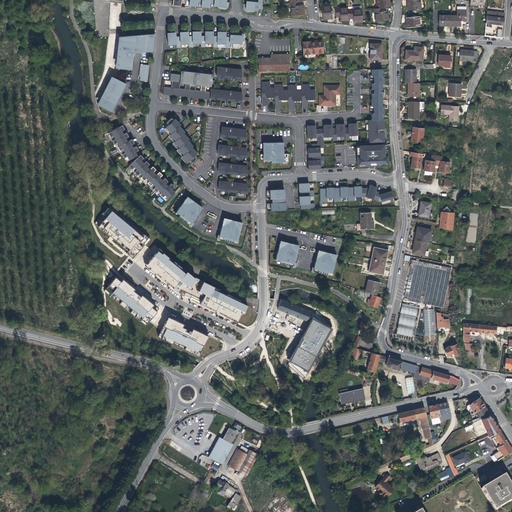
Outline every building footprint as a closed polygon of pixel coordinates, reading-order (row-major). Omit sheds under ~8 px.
[(210,0),(210,2),(215,2),(215,5),(214,6),(218,7),(218,8),(225,10),(227,9),(228,7),(229,6),(230,4),(227,3),(227,2),(226,0),(210,0)] [(259,7),(263,8),(263,0),(258,0),(259,3),(248,1),(247,4),(247,5),(244,5),(244,10),(245,11),(247,12),(254,12),(254,10),(258,11),(259,9),(259,7)] [(376,0),(377,8),(381,8),(390,7),(389,2),(388,0),(376,0)] [(407,5),(408,10),(420,9),(419,0),(413,0),(407,1),(407,5)] [(299,5),(298,2),(291,2),(289,3),(289,6),(291,6),(292,16),(304,14),(304,9),(303,5),(299,5)] [(322,6),(323,18),(329,18),(332,17),(331,5),(322,6)] [(349,20),(349,17),(348,8),(348,7),(339,8),(339,6),(335,7),(336,16),(340,15),(340,20),(345,20),(349,20)] [(352,7),(348,8),(349,17),(353,17),(354,22),(357,21),(362,21),(361,9),(352,10),(352,7)] [(456,15),(451,15),(451,26),(457,26),(460,26),(460,21),(465,21),(465,7),(457,7),(456,15)] [(382,12),(381,8),(377,8),(372,9),(372,12),(375,12),(375,21),(388,20),(387,16),(387,11),(382,12)] [(486,23),(503,25),(504,12),(502,12),(487,11),(486,23)] [(446,26),(451,26),(451,15),(439,15),(439,26),(446,26)] [(419,26),(418,17),(406,18),(406,22),(407,27),(419,26)] [(169,42),(176,41),(176,39),(176,36),(176,32),(171,33),(168,33),(169,42)] [(181,44),(189,44),(189,38),(188,36),(188,32),(180,33),(180,36),(180,38),(176,39),(176,41),(176,44),(177,48),(181,48),(181,44)] [(206,44),(213,44),(213,38),(213,36),(213,32),(205,32),(206,36),(205,38),(201,38),(201,43),(201,47),(206,47),(206,44)] [(218,44),(226,44),(226,38),(226,36),(226,32),(218,32),(218,36),(218,38),(213,38),(213,44),(213,47),(218,47),(218,44)] [(242,44),(242,41),(242,40),(245,40),(245,37),(245,36),(244,35),(243,34),(242,33),(235,34),(234,35),(230,35),(230,36),(230,38),(226,38),(226,44),(226,48),(230,48),(230,44),(242,44)] [(155,34),(123,36),(120,68),(132,69),(134,53),(134,51),(153,50),(155,34)] [(301,53),(321,51),(320,38),(308,39),(300,40),(301,53)] [(380,59),(380,53),(381,53),(381,51),(381,44),(370,44),(370,59),(380,59)] [(423,48),(417,47),(417,51),(415,51),(407,51),(406,60),(422,61),(423,48)] [(459,61),(473,62),(473,58),(477,59),(477,51),(466,50),(460,50),(460,52),(458,52),(458,57),(460,57),(459,61)] [(494,64),(503,70),(507,64),(510,59),(506,56),(502,54),(494,64)] [(438,65),(450,66),(451,56),(444,55),(439,55),(438,65)] [(289,71),(289,58),(271,58),(259,58),(259,71),(289,71)] [(141,77),(140,81),(147,82),(149,65),(141,64),(140,76),(141,77)] [(511,68),(511,67),(507,64),(503,70),(492,86),(503,93),(511,78),(511,69),(511,68)] [(219,74),(219,76),(243,78),(243,72),(241,71),(241,69),(218,66),(217,74),(219,74)] [(382,104),(382,94),(383,94),(383,90),(382,90),(382,87),(382,84),(383,84),(383,75),(382,75),(382,69),(372,69),(372,75),(370,75),(370,84),(372,84),(372,90),(370,90),(370,94),(372,94),(372,106),(370,106),(370,114),(372,114),(372,120),(382,120),(382,115),(382,114),(383,114),(383,106),(382,106),(382,104)] [(405,83),(409,83),(416,83),(416,69),(405,69),(405,78),(405,83)] [(213,75),(182,71),(181,74),(171,73),(170,81),(173,81),(172,88),(164,87),(163,95),(172,96),(172,94),(179,95),(179,96),(183,97),(183,96),(191,97),(191,98),(199,99),(199,98),(207,99),(206,100),(211,100),(211,99),(212,92),(180,89),(180,84),(212,87),(212,84),(213,80),(213,75)] [(97,105),(100,106),(115,78),(112,77),(97,105)] [(115,78),(100,106),(111,112),(113,108),(117,100),(120,94),(124,86),(126,84),(115,78)] [(311,98),(315,98),(315,90),(310,90),(310,85),(301,85),(302,91),(297,91),(297,86),(288,86),(288,90),(283,91),(283,85),(275,85),(275,88),(270,88),(270,83),(262,83),(262,103),(266,103),(266,97),(268,97),(271,97),(275,97),(275,106),(279,106),(279,100),(281,100),(285,99),(289,99),(289,106),(292,106),(292,99),(295,99),(298,99),(302,99),(302,105),(306,105),(306,98),(308,98),(311,98)] [(419,83),(416,83),(409,83),(408,93),(408,97),(419,97),(419,83)] [(449,97),(460,97),(461,84),(450,83),(449,97)] [(329,105),(337,105),(337,94),(341,94),(341,85),(325,85),(325,95),(321,95),(321,105),(326,105),(326,104),(329,104),(329,105)] [(212,92),(211,99),(242,101),(242,98),(243,98),(243,92),(212,89),(212,92)] [(424,102),(409,102),(409,109),(409,117),(419,117),(419,109),(423,109),(423,108),(424,102)] [(441,114),(449,114),(449,121),(457,121),(458,106),(442,105),(441,114)] [(172,118),(167,123),(170,125),(168,127),(173,133),(172,134),(178,140),(183,146),(181,148),(187,154),(186,154),(192,161),(191,162),(193,164),(198,159),(196,157),(198,155),(192,149),(193,148),(188,142),(189,141),(184,135),(185,134),(179,127),(180,126),(175,120),(172,118)] [(381,142),(384,142),(384,132),(383,120),(382,120),(372,120),(369,120),(369,123),(369,124),(370,138),(370,140),(370,142),(381,142)] [(348,127),(345,127),(345,136),(345,140),(349,140),(349,136),(352,136),(358,135),(357,123),(350,123),(351,127),(348,127)] [(323,129),(320,129),(321,143),(323,143),(323,137),(332,137),(331,128),(331,124),(325,125),(325,129),(323,129)] [(336,128),(331,128),(332,137),(332,141),(337,140),(337,137),(345,136),(345,127),(344,124),(338,124),(338,128),(336,128)] [(316,137),(317,144),(321,143),(320,129),(315,129),(313,129),(312,125),(307,126),(307,138),(316,137)] [(246,131),(246,129),(223,126),(222,133),(224,133),(224,136),(247,139),(247,132),(246,131)] [(121,127),(109,133),(111,137),(114,136),(116,139),(113,141),(116,145),(118,143),(120,147),(119,147),(121,151),(124,150),(126,153),(123,155),(125,159),(128,157),(130,161),(139,156),(137,152),(135,148),(133,145),(131,141),(129,142),(127,138),(125,134),(123,131),(121,127)] [(411,141),(422,143),(423,129),(413,128),(412,132),(408,131),(408,134),(407,137),(412,137),(411,141)] [(284,150),(284,142),(263,143),(264,154),(261,154),(261,160),(263,160),(270,160),(270,162),(281,162),(288,162),(288,153),(286,153),(284,154),(284,150)] [(308,156),(312,156),(320,156),(320,148),(323,147),(323,143),(321,143),(317,144),(312,144),(312,148),(312,150),(308,150),(308,156)] [(218,154),(248,157),(247,150),(246,150),(246,147),(243,147),(222,145),(221,144),(221,147),(219,147),(218,154)] [(357,146),(358,167),(388,165),(387,144),(384,145),(374,145),(374,146),(370,146),(368,147),(368,145),(357,146)] [(424,154),(420,153),(410,152),(410,154),(410,156),(412,157),(410,168),(419,169),(421,159),(423,157),(424,154)] [(186,154),(183,157),(187,162),(189,163),(191,162),(192,161),(186,154)] [(433,172),(434,170),(434,168),(438,169),(438,170),(438,173),(448,174),(449,163),(439,162),(440,156),(431,155),(430,161),(424,161),(423,171),(424,171),(424,175),(431,176),(432,172),(433,172)] [(308,163),(309,169),(321,168),(321,160),(324,160),(324,156),(320,156),(312,156),(312,160),(312,162),(308,163)] [(139,158),(130,167),(133,170),(135,168),(138,170),(136,173),(139,176),(141,174),(144,177),(142,178),(145,182),(148,180),(150,182),(149,184),(152,187),(154,186),(156,188),(155,190),(158,193),(160,191),(163,194),(161,196),(164,199),(167,197),(169,200),(177,193),(174,190),(171,186),(170,187),(167,184),(164,181),(161,178),(158,175),(155,173),(152,169),(151,170),(148,167),(145,164),(143,161),(139,158)] [(219,172),(248,175),(248,168),(246,168),(247,165),(244,165),(223,163),(222,162),(222,165),(219,165),(219,172)] [(219,190),(249,193),(248,186),(247,186),(247,183),(244,183),(223,181),(222,181),(222,183),(220,183),(219,190)] [(309,191),(309,183),(299,184),(299,192),(300,192),(301,196),(299,196),(300,205),(301,205),(301,209),(314,209),(314,203),(310,204),(309,196),(314,195),(314,190),(309,191)] [(320,189),(320,202),(326,202),(326,198),(334,198),(334,202),(340,201),(340,198),(348,197),(348,201),(354,201),(354,197),(362,197),(361,186),(354,187),(354,188),(354,189),(352,189),(352,188),(348,188),(348,187),(340,187),(340,188),(340,189),(338,189),(338,188),(334,188),(326,188),(326,189),(326,190),(324,190),(324,189),(320,189)] [(278,190),(267,191),(267,199),(270,198),(270,199),(272,199),(278,199),(278,190)] [(197,216),(203,208),(194,201),(188,197),(178,210),(176,212),(186,218),(184,220),(190,224),(191,225),(197,216)] [(267,204),(267,211),(279,210),(279,202),(278,202),(272,202),(270,203),(267,204)] [(419,215),(428,217),(431,203),(421,202),(420,206),(420,208),(420,209),(419,215)] [(150,236),(111,205),(94,224),(111,238),(133,256),(150,236)] [(186,218),(176,212),(178,210),(177,210),(174,213),(184,220),(186,218)] [(440,228),(453,231),(454,214),(452,214),(449,210),(446,213),(441,213),(440,222),(440,228)] [(371,223),(370,213),(360,213),(360,224),(357,224),(357,230),(361,230),(361,229),(372,228),(371,223)] [(191,228),(199,217),(197,216),(191,225),(190,224),(188,226),(191,228)] [(238,241),(242,223),(232,220),(224,218),(221,228),(219,239),(226,241),(227,238),(238,241)] [(417,235),(415,240),(425,242),(428,243),(431,230),(419,228),(418,232),(417,231),(417,235)] [(423,255),(425,242),(415,240),(414,246),(414,248),(415,248),(414,253),(423,255)] [(294,266),(297,251),(299,246),(288,243),(280,241),(276,259),(286,262),(286,264),(292,266),(294,266)] [(198,277),(161,246),(146,264),(184,296),(198,277)] [(374,247),(371,260),(385,262),(386,256),(388,250),(374,247)] [(332,272),(336,255),(325,252),(318,250),(317,256),(313,271),(314,271),(320,273),(321,271),(332,273),(332,272)] [(384,268),(385,262),(371,260),(369,272),(383,274),(384,268)] [(404,300),(443,308),(451,268),(412,260),(404,300)] [(122,282),(116,278),(105,292),(146,326),(159,309),(142,296),(141,297),(134,291),(135,290),(124,281),(122,282)] [(372,293),(371,294),(376,295),(378,287),(379,282),(368,280),(365,292),(372,293)] [(236,321),(247,301),(209,281),(198,301),(236,321)] [(282,285),(283,290),(288,288),(296,287),(321,296),(322,291),(289,282),(282,285)] [(502,317),(503,299),(511,299),(511,289),(476,287),(474,316),(502,317)] [(461,289),(459,313),(471,314),(472,289),(461,289)] [(380,297),(376,295),(371,294),(369,301),(368,300),(367,304),(377,308),(379,301),(380,297)] [(313,319),(315,320),(318,313),(281,299),(277,309),(309,321),(310,318),(313,319)] [(397,333),(422,339),(428,309),(403,303),(402,309),(397,333)] [(441,317),(441,313),(436,312),(437,328),(443,328),(445,327),(445,329),(450,329),(449,320),(448,320),(443,320),(443,317),(441,317)] [(212,335),(168,315),(158,337),(202,357),(212,335)] [(333,329),(313,319),(290,362),(309,373),(333,329)] [(474,332),(479,332),(480,324),(462,323),(463,340),(465,350),(471,350),(472,345),(469,345),(470,337),(469,337),(469,331),(474,332)] [(506,332),(510,332),(511,327),(507,326),(507,327),(482,325),(481,325),(480,324),(479,332),(503,335),(504,332),(506,332)] [(354,347),(357,348),(361,338),(357,336),(353,347),(354,347)] [(455,356),(460,354),(456,345),(451,347),(451,345),(447,347),(447,348),(445,349),(448,356),(453,354),(454,354),(455,356)] [(357,358),(360,349),(357,348),(354,347),(351,356),(357,358)] [(273,349),(269,353),(278,362),(282,357),(273,349)] [(375,371),(378,360),(380,354),(371,352),(367,369),(375,371)] [(415,372),(417,365),(380,354),(378,360),(386,362),(386,364),(387,366),(392,367),(393,369),(395,370),(397,369),(400,369),(401,367),(405,368),(405,369),(415,372)] [(439,380),(447,382),(450,375),(435,370),(422,366),(420,373),(431,377),(430,377),(434,378),(434,381),(438,382),(439,380)] [(447,382),(458,385),(459,379),(454,376),(450,375),(447,382)] [(150,390),(152,382),(141,380),(139,387),(150,390)] [(362,389),(340,394),(342,402),(351,400),(364,397),(362,389)] [(471,413),(474,411),(484,406),(481,402),(479,398),(465,406),(465,410),(466,412),(469,412),(470,412),(471,413)] [(443,403),(437,404),(439,415),(440,420),(450,418),(450,417),(447,402),(443,403)] [(440,420),(439,415),(437,404),(432,405),(428,406),(433,423),(441,422),(440,420)] [(473,422),(475,422),(490,415),(486,409),(484,406),(474,411),(478,417),(472,420),(473,423),(473,422)] [(423,428),(425,428),(429,427),(424,407),(407,411),(397,413),(399,421),(420,416),(423,428)] [(389,422),(388,415),(381,417),(383,424),(389,422)] [(486,431),(487,432),(498,426),(494,421),(490,415),(475,422),(473,422),(479,435),(486,431)] [(498,426),(487,432),(488,435),(500,430),(498,426)] [(222,464),(233,444),(231,443),(237,432),(229,428),(223,439),(219,437),(208,457),(222,464)] [(442,429),(430,432),(432,437),(433,441),(439,439),(443,434),(442,429)] [(488,435),(490,438),(492,438),(497,447),(500,451),(497,453),(494,454),(497,460),(511,450),(511,448),(504,436),(500,430),(488,435)] [(258,454),(249,449),(247,454),(237,449),(228,466),(247,476),(258,454)] [(465,451),(452,457),(456,465),(461,463),(464,462),(469,460),(465,451)] [(415,457),(421,470),(426,468),(426,470),(439,464),(438,462),(442,461),(438,452),(427,457),(426,459),(424,459),(422,459),(421,457),(420,455),(415,457)] [(445,454),(454,475),(457,473),(448,453),(445,454)] [(387,473),(375,486),(380,490),(379,490),(378,491),(378,492),(379,493),(380,493),(378,495),(383,499),(393,488),(386,481),(390,477),(387,473)] [(502,480),(483,490),(496,511),(497,511),(511,502),(511,487),(506,477),(502,480)] [(224,495),(227,497),(232,488),(219,481),(215,487),(218,489),(217,492),(223,496),(224,495)] [(203,489),(196,485),(192,493),(199,497),(203,489)] [(235,494),(237,491),(232,488),(227,497),(232,499),(227,507),(230,510),(231,509),(234,511),(236,506),(238,502),(243,510),(242,511),(247,511),(240,499),(241,498),(235,494)]
